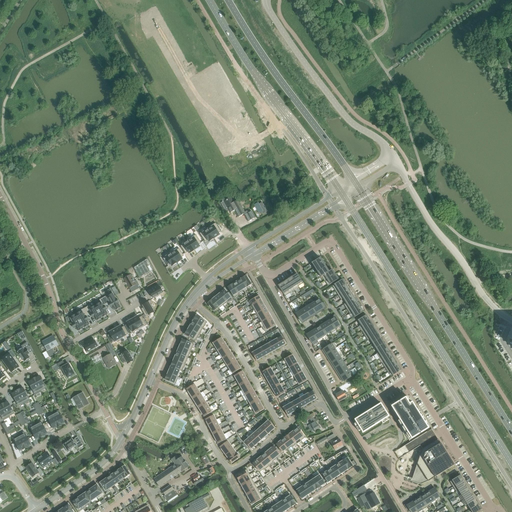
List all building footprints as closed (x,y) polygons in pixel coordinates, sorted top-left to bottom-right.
[(238,216),(244,214),(248,221),(255,217),(251,211),(246,214),(245,213),(241,206),(238,200),(233,202),(231,198),(227,200),(226,200),(226,201),(224,202),(224,201),(221,202),(221,203),(223,206),(224,206),(226,205),(227,208),(226,208),(228,211),(229,211),(230,212),(233,211),(233,212),(235,211),(238,216)] [(258,203),(255,205),(259,213),(262,211),(264,214),(267,212),(262,202),(259,204),(258,203)] [(215,223),(207,228),(214,238),(219,235),(218,233),(221,231),(215,223)] [(207,228),(200,233),(205,242),(208,240),(209,242),(214,238),(207,228)] [(196,235),(188,240),(194,250),(200,247),(199,245),(201,243),(196,235)] [(188,241),(181,246),(186,253),(188,252),(189,253),(194,250),(188,240),(187,240),(188,241)] [(179,248),(171,253),(177,263),(182,259),(181,258),(184,256),(179,248)] [(171,253),(163,259),(168,266),(171,264),(172,266),(177,263),(171,253)] [(315,268),(323,263),(320,258),(312,263),(315,268)] [(326,267),(323,263),(315,268),(318,273),(326,267)] [(329,272),(326,267),(318,273),(321,277),(322,277),(329,272)] [(325,281),(335,274),(332,270),(329,272),(322,277),(325,281)] [(303,283),(297,274),(292,277),(299,287),(298,286),(303,283)] [(328,286),(338,279),(335,274),(325,281),(328,286)] [(131,293),(140,289),(138,286),(139,285),(136,280),(134,281),(131,275),(130,275),(124,279),(126,283),(127,284),(129,288),(130,288),(132,292),(131,293)] [(246,275),(241,278),(247,287),(252,284),(246,275)] [(299,287),(292,277),(288,280),(294,290),(299,287)] [(241,278),(237,281),(242,290),(243,291),(243,290),(247,287),(241,278)] [(335,291),(346,284),(343,279),(332,286),(335,291)] [(294,290),(288,280),(283,283),(290,293),(294,290)] [(237,281),(232,284),(238,293),(239,295),(239,294),(243,291),(242,290),(237,281)] [(290,293),(283,283),(278,286),(285,296),(290,293)] [(152,291),(150,292),(153,298),(155,297),(156,298),(160,296),(159,295),(163,293),(158,284),(150,289),(152,291)] [(232,284),(228,287),(234,298),(239,295),(238,293),(232,284)] [(348,289),(349,289),(346,284),(335,291),(338,295),(348,289)] [(225,289),(220,293),(226,301),(228,303),(232,299),(225,289)] [(351,294),(352,293),(349,289),(348,289),(338,295),(341,300),(351,294)] [(220,293),(216,296),(222,304),(223,305),(227,302),(228,303),(226,301),(220,293)] [(354,298),(352,293),(351,294),(341,300),(343,299),(346,303),(344,304),(344,305),(354,298)] [(106,296),(103,298),(107,305),(109,303),(112,307),(114,311),(120,307),(118,303),(119,303),(117,299),(116,299),(113,294),(107,297),(106,296)] [(216,296),(212,300),(218,308),(219,309),(223,305),(222,304),(216,296)] [(259,296),(249,301),(251,306),(252,305),(261,300),(259,296)] [(101,303),(96,306),(102,318),(108,314),(106,311),(107,310),(104,306),(107,305),(103,298),(99,300),(101,303)] [(347,309),(357,302),(354,298),(344,305),(347,309)] [(326,306),(324,302),(322,304),(319,299),(315,302),(314,301),(320,310),(324,307),(326,306)] [(212,300),(207,303),(214,312),(219,309),(218,308),(212,300)] [(252,305),(251,306),(254,310),(255,309),(264,304),(261,300),(252,305)] [(320,310),(314,301),(309,304),(315,313),(320,310)] [(144,307),(141,309),(144,314),(145,317),(146,317),(154,312),(152,308),(153,308),(151,304),(150,305),(149,302),(143,306),(144,307)] [(360,307),(357,302),(347,309),(350,314),(360,307)] [(255,309),(254,310),(256,314),(257,313),(266,308),(264,304),(255,309)] [(315,313),(309,304),(305,307),(311,316),(315,313)] [(88,306),(85,308),(88,315),(91,314),(93,318),(94,317),(96,321),(102,318),(96,306),(90,309),(88,306)] [(311,316),(305,307),(305,308),(301,311),(300,310),(306,319),(311,316)] [(355,317),(363,312),(360,307),(350,314),(352,313),(355,317)] [(82,312),(76,315),(84,328),(90,325),(88,321),(88,320),(86,316),(88,315),(85,308),(81,310),(82,312)] [(257,313),(256,314),(259,318),(268,313),(266,308),(257,313)] [(306,319),(300,310),(295,313),(301,322),(306,319)] [(268,313),(259,318),(261,322),(262,322),(271,317),(268,313)] [(84,328),(76,315),(70,318),(73,324),(72,324),(74,328),(76,328),(78,331),(84,328)] [(194,319),(192,322),(201,327),(203,329),(207,322),(196,315),(196,316),(195,316),(193,319),(194,319)] [(359,327),(370,320),(366,315),(358,321),(361,325),(359,326),(359,327)] [(138,316),(132,319),(138,330),(147,325),(142,316),(139,318),(138,316)] [(340,325),(337,321),(338,320),(336,316),(335,317),(330,320),(336,330),(335,328),(340,325)] [(262,322),(261,322),(261,323),(262,322),(264,326),(262,327),(264,326),(273,321),(271,317),(262,322)] [(128,324),(125,326),(130,335),(138,330),(132,319),(127,322),(128,324)] [(336,330),(330,320),(325,323),(332,333),(336,330)] [(372,325),(370,320),(359,327),(362,331),(372,325)] [(264,326),(262,327),(265,332),(276,325),(273,321),(264,326)] [(190,326),(188,328),(197,334),(199,335),(203,329),(201,327),(192,322),(192,323),(191,322),(190,325),(190,326)] [(332,333),(325,323),(321,326),(326,335),(327,335),(326,334),(330,331),(331,333),(332,333)] [(375,330),(375,329),(372,325),(362,331),(365,336),(375,330)] [(120,326),(115,329),(119,338),(120,339),(128,334),(124,326),(121,328),(120,326)] [(326,335),(321,326),(316,329),(322,338),(326,335)] [(185,334),(184,335),(195,341),(199,335),(197,334),(188,328),(187,331),(187,330),(185,333),(185,334)] [(110,334),(107,336),(112,343),(120,339),(119,338),(115,329),(109,332),(110,334)] [(322,338),(316,329),(311,332),(317,341),(322,338)] [(377,334),(378,334),(375,329),(375,330),(365,336),(368,340),(377,334)] [(317,341),(311,332),(307,335),(312,343),(316,340),(317,341)] [(380,339),(381,338),(378,334),(377,334),(368,340),(369,340),(372,344),(380,339)] [(53,336),(48,338),(42,342),(47,351),(46,352),(43,353),(46,359),(49,357),(55,354),(52,349),(58,345),(53,336)] [(286,344),(282,336),(277,338),(282,346),(286,344)] [(86,345),(85,346),(86,348),(85,349),(87,352),(98,346),(93,338),(85,342),(86,345)] [(224,342),(221,338),(213,343),(215,347),(224,342)] [(277,338),(273,341),(278,349),(282,346),(277,338)] [(375,348),(384,343),(381,338),(380,339),(372,344),(373,344),(375,348)] [(180,343),(179,346),(189,350),(191,351),(194,344),(189,342),(186,341),(182,339),(182,340),(181,340),(180,343)] [(273,341),(269,343),(273,351),(278,349),(273,341)] [(22,347),(17,350),(18,351),(17,352),(18,353),(18,354),(21,358),(22,358),(24,362),(25,361),(26,362),(30,359),(29,359),(30,358),(28,355),(29,354),(30,353),(27,349),(29,347),(27,342),(21,346),(22,347)] [(215,347),(218,351),(226,345),(224,342),(215,347)] [(269,343),(265,346),(269,353),(273,351),(269,343)] [(326,354),(337,347),(334,343),(323,349),(326,354)] [(376,354),(387,347),(384,343),(375,348),(378,353),(376,354)] [(226,345),(218,351),(220,355),(229,349),(226,345)] [(178,349),(176,352),(177,352),(176,353),(186,357),(188,358),(191,351),(189,350),(179,346),(178,349)] [(265,346),(261,348),(265,356),(269,353),(265,346)] [(329,358),(338,353),(335,349),(337,348),(337,347),(326,354),(329,358)] [(379,359),(390,352),(387,347),(376,354),(379,359)] [(261,348),(256,350),(261,358),(265,356),(261,348)] [(116,364),(112,357),(115,355),(112,349),(109,351),(111,355),(104,358),(109,368),(116,364)] [(229,349),(220,355),(222,358),(231,353),(229,349)] [(10,355),(3,360),(11,373),(19,367),(13,358),(16,356),(11,350),(8,352),(10,355)] [(127,350),(118,355),(123,363),(126,361),(127,363),(132,360),(131,358),(132,357),(130,353),(129,354),(127,350)] [(261,358),(256,350),(252,353),(256,361),(261,358)] [(382,363),(393,357),(390,352),(379,359),(382,363)] [(175,357),(174,360),(183,364),(185,364),(188,358),(186,357),(176,353),(176,354),(176,353),(174,357),(175,357)] [(231,353),(222,358),(225,362),(233,357),(231,353)] [(332,363),(340,358),(338,353),(329,358),(332,363)] [(295,359),(292,355),(284,359),(287,364),(295,359)] [(233,357),(225,362),(227,366),(236,361),(233,357)] [(385,368),(395,361),(393,357),(382,363),(385,368)] [(335,368),(343,362),(340,358),(332,363),(335,368)] [(295,359),(287,364),(289,368),(297,363),(295,359)] [(172,362),(171,365),(171,366),(180,370),(182,371),(185,364),(183,364),(174,360),(172,362)] [(63,361),(57,364),(60,369),(62,368),(67,378),(74,374),(68,364),(65,366),(63,361)] [(236,361),(227,366),(230,370),(238,364),(236,361)] [(388,372),(398,366),(395,361),(385,368),(388,372)] [(338,372),(346,367),(343,362),(335,368),(338,372)] [(297,363),(289,368),(292,372),(300,367),(297,363)] [(238,364),(230,370),(232,374),(241,368),(238,364)] [(171,366),(168,373),(177,377),(178,377),(177,377),(180,371),(182,371),(180,370),(171,366)] [(393,376),(401,370),(398,366),(388,372),(390,371),(393,376)] [(273,372),(270,367),(262,372),(265,376),(273,372)] [(300,367),(292,372),(294,376),(302,372),(300,367)] [(341,377),(350,371),(349,371),(346,367),(338,372),(341,377)] [(245,376),(242,371),(234,376),(237,381),(245,376)] [(344,381),(353,376),(350,371),(341,377),(344,381)] [(273,372),(265,376),(267,380),(275,376),(273,372)] [(302,372),(294,376),(296,380),(304,376),(302,372)] [(165,379),(165,380),(175,384),(178,377),(177,377),(168,373),(167,376),(166,375),(165,379)] [(39,376),(34,379),(41,392),(40,391),(46,388),(39,376)] [(248,381),(245,376),(237,381),(239,385),(248,381)] [(275,376),(267,380),(270,384),(277,380),(275,376)] [(307,380),(304,376),(296,380),(299,385),(307,380)] [(41,392),(34,379),(28,382),(35,395),(41,392)] [(277,380),(270,384),(272,389),(280,384),(277,380)] [(250,385),(248,381),(239,385),(242,390),(250,385)] [(194,384),(186,389),(189,394),(197,389),(194,384)] [(280,384),(272,389),(274,393),(282,388),(280,384)] [(253,390),(250,385),(242,390),(245,395),(253,390)] [(23,388),(17,391),(24,404),(30,401),(23,388)] [(285,393),(282,388),(274,393),(277,397),(285,393)] [(200,393),(197,389),(189,394),(192,398),(200,393)] [(256,395),(253,390),(245,395),(247,400),(256,395)] [(342,390),(335,395),(339,401),(346,397),(342,390)] [(24,404),(17,391),(12,393),(18,406),(24,403),(24,404)] [(313,401),(317,398),(313,391),(308,393),(313,401)] [(74,406),(75,405),(76,405),(79,409),(89,404),(86,399),(83,393),(73,398),(70,400),(74,406)] [(200,393),(192,398),(195,403),(203,398),(200,393)] [(308,393),(304,396),(308,403),(313,401),(308,393)] [(258,399),(256,395),(247,400),(250,404),(258,399)] [(304,396),(300,398),(304,406),(308,403),(304,396)] [(206,402),(203,398),(195,403),(198,408),(206,402)] [(300,398),(296,400),(300,408),(304,406),(300,398)] [(405,398),(391,406),(403,425),(401,427),(409,441),(430,427),(422,414),(420,415),(412,402),(409,404),(405,398)] [(261,404),(258,399),(250,404),(253,409),(261,404)] [(296,400),(292,403),(296,410),(300,408),(296,400)] [(8,401),(2,404),(9,417),(9,416),(14,413),(8,401)] [(206,402),(198,408),(201,412),(209,407),(206,402)] [(292,403),(287,405),(292,413),(296,410),(292,403)] [(389,419),(388,417),(389,416),(381,403),(355,420),(356,422),(354,424),(359,431),(361,430),(363,433),(381,421),(382,424),(389,419)] [(9,417),(2,404),(0,405),(0,413),(4,420),(9,417)] [(253,409),(256,414),(264,409),(261,404),(253,409)] [(287,415),(292,413),(287,405),(283,408),(287,415)] [(212,412),(209,407),(201,412),(204,417),(212,412)] [(58,411),(53,414),(59,426),(65,423),(58,411)] [(53,414),(47,417),(54,429),(59,426),(53,414)] [(214,415),(205,419),(208,424),(216,420),(214,415)] [(317,424),(319,422),(317,418),(314,420),(312,421),(309,422),(311,424),(308,426),(311,432),(314,430),(315,431),(320,428),(317,424)] [(219,425),(216,420),(208,424),(210,429),(219,425)] [(264,424),(271,431),(275,428),(268,420),(264,424)] [(41,422),(36,425),(42,437),(48,434),(41,422)] [(264,424),(261,427),(268,434),(271,431),(264,424)] [(36,425),(30,428),(37,440),(42,437),(36,425)] [(219,425),(210,429),(213,434),(221,430),(219,425)] [(261,427),(258,430),(265,437),(268,434),(261,427)] [(298,428),(293,431),(299,439),(301,441),(305,437),(298,428)] [(432,430),(431,429),(399,449),(404,456),(399,459),(400,458),(420,446),(422,449),(412,478),(405,476),(404,479),(405,479),(420,484),(421,484),(428,481),(435,477),(437,476),(454,465),(432,430)] [(224,434),(221,430),(213,434),(215,439),(224,434)] [(258,430),(254,433),(261,440),(265,437),(258,430)] [(293,431),(289,434),(295,442),(296,444),(301,441),(299,439),(293,431)] [(24,432),(18,435),(26,448),(31,445),(24,432)] [(254,433),(251,436),(258,443),(261,440),(254,433)] [(224,434),(215,439),(218,444),(226,439),(224,434)] [(289,434),(285,438),(291,446),(292,448),(296,444),(295,442),(289,434)] [(26,448),(18,435),(13,438),(20,451),(26,448)] [(251,436),(248,439),(254,446),(258,443),(251,436)] [(80,441),(80,440),(78,437),(74,439),(73,440),(72,439),(63,445),(66,448),(65,449),(68,452),(71,450),(71,449),(75,446),(77,449),(83,445),(80,441)] [(326,437),(317,442),(318,445),(328,439),(326,437)] [(285,438),(280,441),(286,449),(287,450),(291,447),(292,448),(291,446),(285,438)] [(244,442),(251,449),(254,446),(248,439),(244,442)] [(339,439),(337,440),(335,442),(334,440),(330,442),(335,449),(343,445),(342,444),(342,443),(342,442),(341,442),(339,439)] [(228,441),(219,447),(223,452),(231,446),(228,441)] [(286,449),(280,441),(276,444),(282,452),(286,449)] [(234,449),(231,446),(223,452),(225,455),(234,449)] [(274,446),(269,449),(277,458),(281,455),(274,446)] [(234,449),(225,455),(228,459),(236,453),(234,449)] [(269,449),(265,453),(272,461),(273,463),(273,462),(277,458),(269,449)] [(240,457),(236,453),(228,459),(231,463),(240,457)] [(265,453),(261,456),(267,464),(269,466),(273,463),(272,461),(265,453)] [(42,456),(38,459),(44,468),(53,461),(56,465),(59,464),(55,459),(52,460),(50,457),(48,454),(43,457),(42,456)] [(206,456),(201,458),(205,465),(210,462),(206,456)] [(261,456),(257,460),(265,470),(269,466),(267,464),(261,456)] [(159,487),(178,474),(189,466),(183,457),(176,461),(175,460),(173,461),(175,465),(172,466),(154,479),(159,487)] [(347,457),(343,460),(348,469),(353,466),(347,457)] [(257,460),(252,463),(259,471),(260,472),(264,469),(265,470),(257,460)] [(338,461),(337,461),(339,463),(344,472),(348,469),(343,460),(339,463),(338,461)] [(337,461),(333,464),(335,466),(340,474),(344,472),(339,463),(337,461)] [(32,463),(26,467),(33,478),(39,473),(40,475),(43,473),(40,468),(37,470),(32,463)] [(333,464),(329,466),(331,468),(336,477),(340,474),(335,466),(333,464)] [(118,470),(124,478),(128,476),(130,474),(128,471),(129,471),(127,467),(126,468),(124,466),(122,467),(120,469),(119,470),(118,470)] [(326,469),(325,469),(327,471),(332,480),(336,477),(331,468),(329,466),(330,467),(326,470),(326,469)] [(325,469),(321,472),(322,474),(328,483),(332,480),(327,471),(325,469)] [(112,474),(118,483),(118,482),(124,478),(118,470),(113,474),(112,474)] [(247,470),(236,476),(239,481),(247,476),(250,475),(247,470)] [(106,478),(112,487),(118,483),(112,474),(106,478)] [(201,478),(199,474),(192,477),(194,481),(193,482),(195,485),(204,480),(202,477),(201,478)] [(319,474),(314,477),(315,478),(320,487),(325,483),(319,474)] [(247,476),(239,481),(241,485),(250,480),(252,479),(250,475),(247,476)] [(453,487),(463,480),(460,475),(458,477),(455,478),(450,482),(453,487)] [(309,479),(310,481),(316,490),(320,487),(315,478),(314,477),(310,480),(309,479)] [(106,478),(100,483),(106,491),(112,487),(106,478)] [(250,480),(241,485),(244,490),(253,485),(255,484),(252,479),(250,480)] [(309,479),(304,482),(305,484),(311,493),(316,490),(310,481),(309,479)] [(456,492),(466,485),(463,480),(453,487),(456,492)] [(304,482),(300,485),(301,487),(307,496),(311,493),(305,484),(304,482)] [(253,485),(244,490),(247,495),(255,490),(258,489),(255,484),(253,485)] [(91,489),(97,497),(103,493),(97,485),(91,489),(91,488),(91,489)] [(164,496),(167,500),(176,493),(170,485),(162,491),(165,495),(164,496)] [(300,485),(295,488),(302,499),(307,496),(301,487),(300,485)] [(459,496),(470,490),(466,485),(456,492),(458,490),(461,495),(459,496)] [(366,490),(364,486),(353,493),(352,493),(354,496),(362,492),(366,490)] [(440,496),(435,488),(434,488),(430,491),(436,500),(435,499),(440,496)] [(85,493),(91,501),(97,497),(91,489),(85,493),(85,492),(85,493)] [(255,490),(247,495),(249,500),(258,495),(260,493),(258,489),(255,490)] [(462,501),(473,494),(470,490),(459,496),(462,501)] [(436,500),(430,491),(425,494),(432,504),(431,503),(436,500)] [(91,501),(85,493),(84,493),(85,493),(79,497),(85,505),(86,507),(85,505),(90,501),(91,501)] [(258,495),(249,500),(252,505),(263,498),(260,493),(258,495)] [(289,493),(284,496),(286,498),(291,507),(296,504),(289,493)] [(380,503),(374,493),(366,497),(372,507),(380,503)] [(432,504),(425,494),(421,497),(427,507),(432,504)] [(475,500),(476,499),(473,494),(462,501),(465,506),(475,500)] [(284,496),(280,499),(281,501),(287,510),(291,507),(286,498),(284,496)] [(85,505),(79,497),(73,501),(74,504),(76,507),(78,510),(80,511),(86,507),(85,505)] [(190,507),(184,510),(185,511),(199,511),(208,508),(202,497),(188,504),(190,507)] [(427,507),(421,497),(416,500),(422,510),(427,507)] [(276,502),(275,502),(277,504),(281,511),(283,511),(287,510),(281,501),(280,499),(280,500),(281,501),(277,504),(276,502)] [(478,505),(479,504),(476,499),(475,500),(465,506),(467,505),(470,509),(478,505)] [(422,510),(416,500),(412,503),(417,511),(421,508),(422,510)] [(275,502),(271,505),(272,507),(275,511),(281,511),(277,504),(275,502)] [(416,511),(417,511),(412,503),(407,506),(409,510),(410,511),(416,511)]
